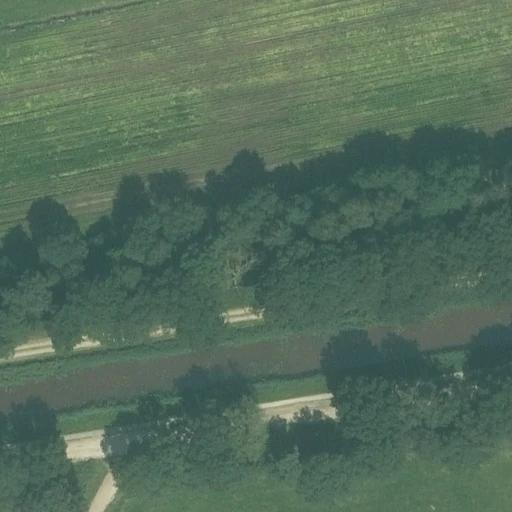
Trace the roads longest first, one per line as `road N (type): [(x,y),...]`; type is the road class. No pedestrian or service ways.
road 1 (track): [(0,351),(511,270)]
road 2 (track): [(0,464),(511,383)]
road 3 (track): [(96,511),(129,468),(189,420)]
